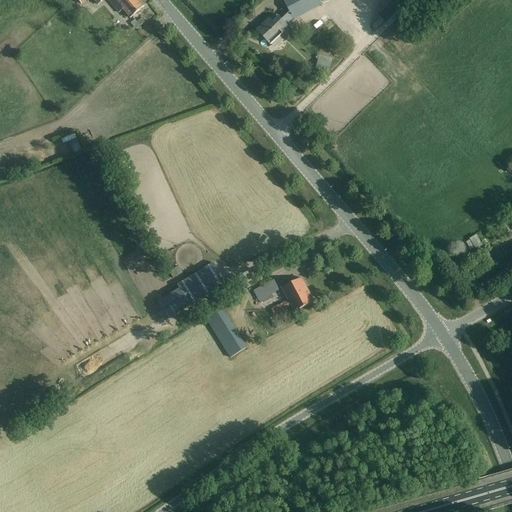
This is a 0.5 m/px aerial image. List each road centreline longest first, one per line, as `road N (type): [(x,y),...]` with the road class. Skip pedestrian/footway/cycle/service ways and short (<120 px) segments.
road 1 (unclassified): [(442,335),(270,435),(162,511)]
road 2 (tertiary): [(442,335),(275,134)]
road 3 (unclassified): [(413,0),(275,134)]
road 4 (tertiary): [(275,134),(160,0)]
road 5 (tertiary): [(511,477),(483,404),(442,335)]
